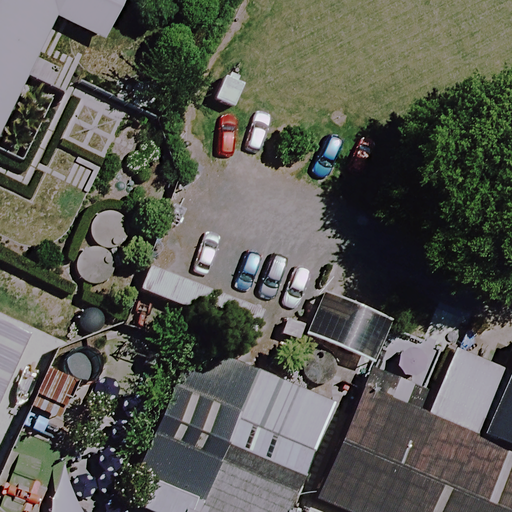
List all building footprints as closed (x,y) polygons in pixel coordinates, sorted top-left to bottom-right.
[(74,33),(88,0),(0,0),(0,129),(3,131),(53,23),(74,33)] [(245,169),(202,158),(195,186),(238,197),(245,169)] [(127,245),(123,210),(91,213),(95,248),(127,245)] [(112,287),(108,252),(76,255),(80,290),(112,287)] [(369,303),(337,287),(314,334),(345,350),(369,303)] [(511,511),(511,425),(348,362),(334,398),(202,347),(147,487),(211,511),(511,511)]
